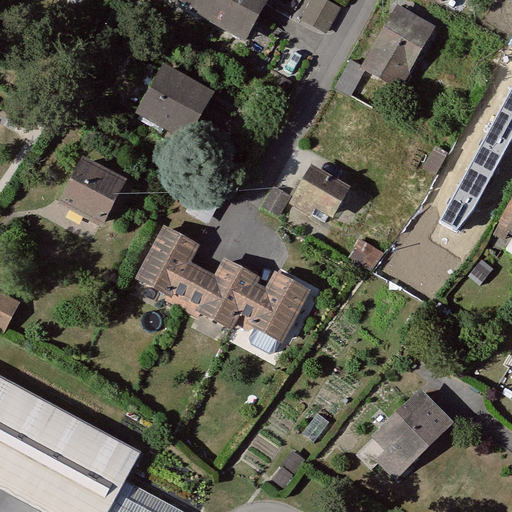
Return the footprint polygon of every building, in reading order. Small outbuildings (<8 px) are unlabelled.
[(189,14),(243,44),(267,0),(176,0),(177,0),(192,9),(189,14)] [(340,9),(323,0),(311,0),(301,20),(326,34),(340,9)] [(432,0),(453,11),(458,0),(432,0)] [(395,7),(361,68),(350,61),(334,89),(372,110),(385,86),(398,94),(434,29),(395,7)] [(479,36),(456,23),(446,43),(469,55),(479,36)] [(511,125),(511,70),(498,63),(487,83),(503,91),(490,114),(511,125)] [(212,95),(161,66),(134,116),(185,144),(212,95)] [(449,154),(435,147),(424,169),(438,175),(449,154)] [(124,182),(80,159),(55,207),(99,230),(124,182)] [(348,190),(310,168),(288,206),(309,218),(313,211),(331,221),(348,190)] [(288,197),(273,189),(263,208),(278,216),(288,197)] [(511,236),(511,200),(493,236),(503,242),(507,234),(511,236)] [(166,303),(180,311),(201,272),(188,265),(197,247),(162,228),(133,283),(167,301),(166,303)] [(382,255),(359,241),(348,259),(371,273),(382,255)] [(230,334),(234,326),(255,286),(258,280),(222,261),(213,278),(201,272),(180,311),(197,320),(198,317),(230,334)] [(264,291),(255,286),(234,326),(248,333),(250,331),(280,347),(308,293),(276,276),(273,274),(264,291)] [(0,294),(0,333),(1,334),(18,304),(0,294)] [(140,455),(0,378),(0,490),(39,511),(179,511),(125,482),(140,455)] [(452,426),(419,393),(370,440),(383,454),(374,462),(394,483),(452,426)] [(305,460),(293,451),(272,479),(285,488),(305,460)]
